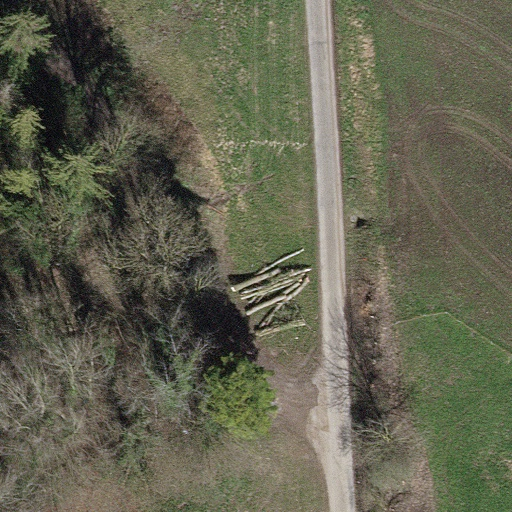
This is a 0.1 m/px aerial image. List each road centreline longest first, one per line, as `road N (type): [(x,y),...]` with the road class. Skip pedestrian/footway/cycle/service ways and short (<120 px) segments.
road 1 (track): [(336,410),(265,385),(10,0)]
road 2 (residential): [(344,511),(317,0)]
